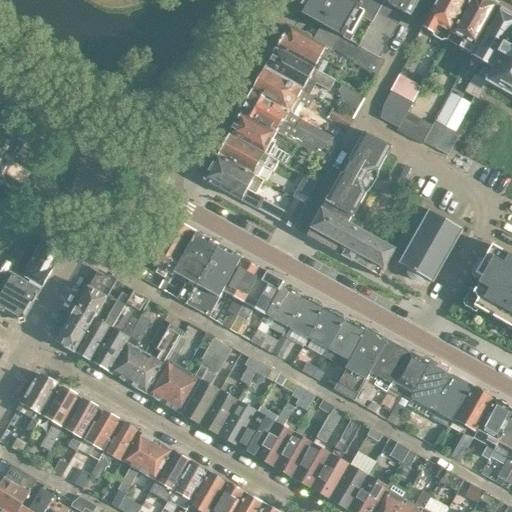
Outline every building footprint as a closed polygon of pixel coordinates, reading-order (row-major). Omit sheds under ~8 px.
[(386,0),(304,0),(298,11),(352,41),(365,18),(372,22),(377,14),(384,2),(385,3),(386,0)] [(386,0),(385,3),(405,14),(410,17),(419,0),(386,0)] [(437,0),(423,26),(449,40),(471,0),(437,0)] [(473,54),(500,7),(487,0),(471,0),(449,40),(473,54)] [(405,14),(385,3),(384,2),(377,14),(398,25),(405,14)] [(511,13),(500,7),(473,54),(472,56),(484,63),(477,75),(489,82),(511,94),(511,13)] [(398,25),(377,14),(372,22),(371,25),(392,36),(398,25)] [(392,36),(371,25),(365,36),(386,47),(392,36)] [(347,60),(289,27),(278,48),(322,74),(328,64),(341,71),(347,60)] [(386,47),(365,36),(358,47),(379,59),(380,58),(386,47)] [(358,48),(339,38),(332,49),(354,61),(353,63),(376,76),(385,61),(380,58),(379,59),(358,47),(358,48)] [(309,95),(315,84),(329,92),(335,81),(322,74),(278,48),(266,70),(309,95)] [(295,116),(301,106),(308,109),(314,98),(309,95),(266,70),(253,93),(295,116)] [(399,74),(390,91),(391,92),(392,91),(413,102),(421,86),(399,74)] [(488,82),(474,74),(465,91),(479,99),(488,82)] [(344,86),(339,93),(344,103),(358,111),(365,99),(344,86)] [(384,106),(381,118),(398,128),(413,102),(392,91),(391,92),(384,106)] [(340,141),(295,116),(253,93),(241,114),(297,145),(328,162),(340,141)] [(451,93),(436,121),(456,132),(471,103),(451,93)] [(328,120),(347,130),(353,119),(335,108),(328,120)] [(422,144),(433,123),(409,110),(397,131),(422,144)] [(292,155),(297,145),(241,114),(229,135),(277,161),(278,158),(285,162),(290,153),(292,155)] [(435,121),(423,142),(436,149),(448,128),(435,121)] [(0,174),(3,176),(21,145),(5,136),(5,135),(4,128),(0,125),(0,174)] [(448,155),(460,134),(448,128),(436,149),(448,155)] [(349,160),(350,164),(345,173),(341,174),(306,236),(380,276),(393,255),(395,249),(348,222),(352,216),(353,216),(392,147),(364,132),(349,160)] [(256,177),(263,166),(271,171),(277,161),(229,135),(218,156),(256,177)] [(295,199),(287,213),(263,200),(264,198),(256,194),(263,181),(256,177),(218,156),(205,180),(267,214),(267,213),(282,221),(293,227),(306,204),(295,199)] [(323,172),(328,163),(317,158),(313,167),(323,172)] [(297,173),(285,193),(295,199),(306,204),(317,184),(297,173)] [(40,195),(33,205),(47,213),(53,203),(40,195)] [(429,211),(420,206),(395,249),(393,255),(402,259),(399,263),(409,269),(409,270),(409,272),(409,273),(409,274),(409,275),(411,277),(412,279),(414,280),(415,280),(417,281),(419,281),(421,280),(422,280),(424,278),(425,278),(433,282),(463,230),(429,210),(429,211)] [(172,218),(147,262),(168,273),(159,289),(165,293),(176,273),(198,233),(172,218)] [(198,233),(176,273),(190,281),(180,300),(189,305),(221,246),(198,233)] [(42,288),(64,249),(47,239),(46,241),(44,240),(23,277),(42,288)] [(0,260),(0,295),(10,278),(29,245),(24,242),(17,249),(8,265),(0,260)] [(511,255),(492,245),(478,274),(484,277),(476,294),(477,294),(478,299),(474,306),(511,327),(511,255)] [(243,258),(221,246),(189,305),(211,317),(225,292),(243,258)] [(225,292),(236,298),(222,324),(232,330),(239,316),(265,271),(243,258),(225,292)] [(239,316),(246,320),(253,308),(266,315),(283,284),(284,282),(265,271),(239,316)] [(89,288),(57,341),(76,353),(96,318),(117,281),(109,276),(99,294),(89,288)] [(0,309),(18,320),(24,318),(40,291),(25,282),(23,285),(10,278),(0,295),(0,309)] [(261,321),(250,341),(257,345),(264,332),(266,334),(270,327),(283,335),(287,327),(288,327),(305,297),(301,295),(303,292),(294,287),(292,290),(283,284),(266,315),(262,322),(261,321)] [(123,292),(104,323),(96,318),(76,353),(94,362),(113,328),(131,297),(123,292)] [(150,301),(142,296),(136,306),(144,310),(150,301)] [(322,306),(323,303),(314,299),(313,301),(305,297),(288,327),(308,339),(325,308),(322,306)] [(308,338),(305,345),(308,347),(312,340),(330,351),(347,320),(343,318),(345,315),(336,310),(334,313),(325,308),(308,338)] [(136,349),(151,321),(143,316),(140,320),(111,372),(126,381),(134,368),(142,373),(150,357),(136,349)] [(140,320),(132,317),(123,333),(113,328),(94,362),(111,372),(140,320)] [(357,321),(355,324),(347,320),(330,351),(327,357),(335,361),(333,365),(344,371),(368,328),(357,321)] [(134,368),(126,381),(148,394),(149,392),(150,393),(182,338),(180,337),(184,330),(169,323),(155,349),(161,352),(156,360),(150,357),(142,373),(134,368)] [(368,328),(344,371),(334,389),(355,401),(390,340),(368,328)] [(264,332),(257,345),(271,353),(278,340),(266,334),(264,332)] [(152,394),(151,395),(166,404),(186,371),(174,364),(180,355),(179,354),(186,341),(182,338),(150,393),(152,394)] [(287,341),(282,338),(276,349),(281,352),(287,341)] [(178,411),(179,409),(182,411),(181,413),(184,414),(224,345),(214,340),(208,350),(205,356),(202,366),(197,377),(186,371),(166,404),(178,411)] [(389,391),(390,390),(412,352),(390,340),(355,401),(362,405),(374,383),(389,391)] [(226,359),(232,350),(224,345),(184,414),(202,425),(221,391),(212,385),(226,359)] [(412,352),(390,390),(402,396),(392,414),(401,419),(402,417),(412,398),(432,363),(412,352)] [(250,358),(246,366),(248,367),(240,380),(249,385),(251,382),(257,373),(261,365),(250,358)] [(303,370),(302,371),(305,372),(312,377),(313,376),(317,369),(317,368),(307,362),(307,363),(303,370)] [(432,363),(412,398),(433,410),(453,375),(432,363)] [(268,379),(272,371),(261,365),(257,373),(265,377),(268,379)] [(313,376),(312,377),(320,381),(325,372),(317,368),(317,369),(313,376)] [(257,373),(251,382),(256,385),(262,383),(265,377),(257,373)] [(59,385),(58,387),(54,385),(55,383),(39,374),(17,409),(33,417),(26,428),(32,431),(38,420),(42,415),(43,416),(60,386),(59,385)] [(435,420),(450,429),(451,427),(473,387),(453,375),(433,410),(439,413),(435,420)] [(287,379),(283,387),(293,393),(294,393),(298,385),(287,379)] [(294,393),(292,396),(298,399),(305,388),(298,385),(294,393)] [(79,396),(78,398),(75,396),(76,394),(60,386),(43,416),(53,421),(40,445),(49,450),(62,426),(65,427),(82,398),(79,396)] [(464,434),(451,457),(461,463),(475,438),(496,399),(473,387),(451,427),(464,434)] [(220,435),(240,402),(221,391),(202,425),(220,435)] [(100,408),(99,410),(95,408),(97,406),(82,398),(65,427),(75,434),(69,445),(79,450),(102,409),(100,408)] [(487,445),(474,470),(482,475),(496,450),(511,422),(511,408),(496,399),(475,438),(487,445)] [(331,413),(333,409),(335,406),(323,400),(319,407),(331,413)] [(239,446),(258,412),(240,402),(220,435),(239,446)] [(276,468),(295,434),(284,427),(293,411),(286,407),(277,423),(258,457),(276,468)] [(102,409),(85,440),(95,446),(89,456),(100,463),(123,422),(121,420),(120,422),(116,420),(117,418),(102,409)] [(342,415),(333,409),(331,413),(317,437),(327,443),(342,415)] [(258,457),(277,423),(258,412),(239,446),(258,457)] [(361,426),(352,420),(336,448),(345,454),(361,426)] [(411,425),(400,420),(397,426),(407,432),(411,425)] [(98,480),(112,457),(122,463),(123,462),(140,431),(123,422),(100,463),(92,476),(98,480)] [(511,422),(496,450),(509,457),(498,475),(508,480),(511,472),(511,422)] [(384,434),(373,428),(368,436),(379,442),(384,434)] [(437,449),(442,440),(426,430),(421,439),(437,449)] [(140,431),(123,462),(132,467),(119,489),(128,494),(140,471),(158,441),(140,431)] [(294,478),(313,444),(295,434),(276,468),(294,478)] [(17,438),(12,448),(21,453),(27,443),(17,438)] [(158,441),(140,471),(157,481),(158,481),(175,451),(158,441)] [(398,442),(391,455),(403,462),(410,449),(398,442)] [(312,488),(332,455),(313,444),(294,478),(312,488)] [(417,454),(410,450),(403,463),(410,467),(417,454)] [(157,481),(150,492),(167,502),(169,498),(171,499),(193,461),(175,451),(158,481),(157,481)] [(331,499),(351,466),(332,455),(312,488),(331,499)] [(69,464),(61,459),(54,472),(62,476),(69,464)] [(186,508),(188,504),(190,505),(210,471),(193,461),(171,499),(186,508)] [(446,471),(435,465),(430,474),(440,481),(446,471)] [(1,511),(0,511),(30,511),(20,506),(36,480),(11,466),(0,485),(0,505),(3,508),(1,511)] [(350,510),(370,477),(351,466),(331,499),(350,510)] [(83,489),(91,475),(84,470),(76,484),(83,489)] [(210,471),(190,505),(201,511),(199,511),(211,511),(229,482),(210,471)] [(451,474),(446,483),(445,485),(458,492),(464,481),(451,474)] [(352,511),(373,511),(386,492),(387,492),(389,488),(370,477),(350,510),(352,511)] [(229,482),(211,511),(236,511),(247,493),(229,482)] [(397,511),(404,501),(405,499),(410,491),(393,482),(389,488),(387,492),(386,492),(373,511),(397,511)] [(483,492),(473,487),(469,494),(479,499),(483,492)] [(41,489),(30,507),(38,511),(43,511),(53,496),(41,489)] [(433,495),(423,490),(416,503),(405,499),(404,501),(397,511),(422,511),(423,510),(425,510),(426,508),(433,495)] [(483,492),(479,499),(496,509),(500,502),(483,492)] [(247,493),(236,511),(260,511),(265,503),(247,493)] [(80,497),(75,501),(72,506),(82,511),(95,511),(98,507),(80,497)] [(119,508),(119,509),(125,511),(127,511),(133,501),(126,497),(124,500),(119,508)] [(280,511),(265,503),(260,511),(280,511)]
